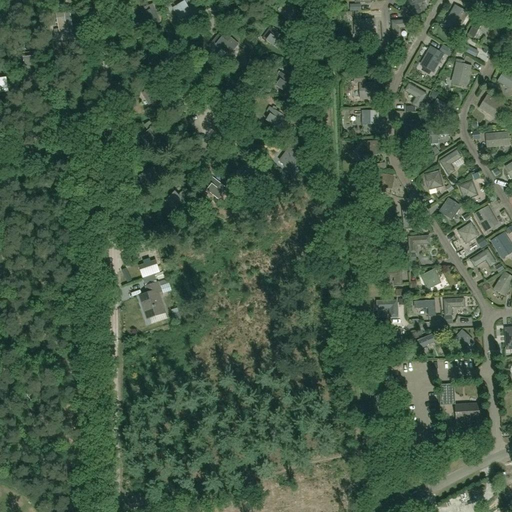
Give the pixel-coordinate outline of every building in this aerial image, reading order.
[(180,20),(190,14),(194,20),(201,16),(193,2),(190,3),(188,0),(187,0),(173,8),(180,20)] [(282,0),(275,8),(287,20),(297,11),(286,0),(282,0)] [(409,0),(406,2),(414,16),(420,12),(416,5),(426,0),(409,0)] [(467,14),(455,7),(447,20),(460,28),(467,14)] [(138,16),(143,28),(159,21),(154,9),(138,16)] [(57,17),(60,33),(60,34),(73,32),(70,14),(57,17)] [(468,35),(474,39),(484,21),(478,18),(468,35)] [(358,21),(359,35),(375,35),(374,20),(358,21)] [(393,42),(401,42),(400,29),(408,28),(408,21),(392,22),(393,42)] [(263,39),(277,49),(285,39),(271,28),(263,39)] [(238,45),(236,43),(222,32),(209,47),(216,53),(220,48),(229,55),(238,45)] [(475,57),(478,51),(461,43),(459,49),(475,57)] [(360,46),(358,62),(365,63),(366,55),(379,57),(380,50),(360,46)] [(430,48),(423,62),(435,69),(443,56),(430,48)] [(23,54),(25,71),(39,69),(36,52),(23,54)] [(467,83),(471,68),(463,66),(464,61),(460,60),(458,65),(457,64),(453,79),(467,83)] [(511,87),(511,74),(506,70),(498,82),(511,90),(511,87)] [(273,84),(288,94),(295,82),(280,73),(273,84)] [(0,92),(8,91),(6,78),(0,79),(0,92)] [(157,84),(154,86),(142,93),(149,105),(164,96),(157,84)] [(361,99),(376,98),(376,84),(360,85),(361,99)] [(426,95),(409,85),(405,92),(416,98),(412,105),(418,109),(426,95)] [(500,104),(487,97),(480,109),(492,117),(500,104)] [(435,116),(439,110),(450,116),(454,109),(437,99),(429,113),(435,116)] [(270,108),(267,112),(271,115),(267,121),(278,128),(285,117),(270,108)] [(363,125),(378,125),(378,111),(363,111),(363,125)] [(406,138),(421,137),(420,122),(406,123),(406,138)] [(147,149),(161,138),(153,127),(139,138),(147,149)] [(451,135),(450,128),(430,129),(431,144),(438,144),(438,136),(451,135)] [(497,134),(486,135),(487,148),(505,146),(504,135),(497,135),(497,134)] [(380,154),(380,142),(362,143),(362,154),(369,154),(369,155),(380,154)] [(303,160),(308,154),(294,144),(281,161),(286,165),(285,166),(292,172),(302,159),(303,160)] [(455,171),(450,165),(461,158),(457,151),(440,162),(449,175),(455,171)] [(248,163),(239,173),(252,185),(261,175),(248,163)] [(153,167),(138,177),(145,188),(160,179),(153,167)] [(425,176),(429,190),(443,187),(439,172),(425,176)] [(393,177),(376,173),(373,185),(384,188),(384,187),(391,188),(393,177)] [(212,178),(209,182),(212,185),(207,191),(218,199),(226,189),(212,178)] [(464,201),(478,196),(472,182),(459,187),(464,201)] [(178,189),(165,201),(175,211),(187,199),(178,189)] [(460,209),(448,200),(440,211),(452,220),(460,209)] [(367,206),(367,215),(379,214),(380,222),(388,222),(387,206),(367,206)] [(483,229),(495,221),(488,208),(475,215),(483,229)] [(402,209),(404,229),(412,229),(410,209),(402,209)] [(477,237),(469,225),(458,232),(466,244),(477,237)] [(511,247),(511,246),(504,234),(492,242),(500,255),(511,247)] [(397,250),(397,237),(379,238),(379,249),(386,249),(386,250),(397,250)] [(409,238),(409,254),(417,253),(416,245),(429,245),(429,237),(409,238)] [(488,250),(471,261),(475,268),(486,261),(490,267),(496,263),(488,250)] [(401,270),(381,270),(381,278),(394,278),(394,286),(402,285),(401,270)] [(440,284),(433,271),(421,277),(427,290),(440,284)] [(496,287),(503,291),(506,285),(511,289),(511,287),(511,275),(505,271),(496,287)] [(146,308),(150,319),(167,313),(160,293),(163,292),(160,283),(147,287),(150,294),(141,296),(145,308),(146,308)] [(169,300),(177,297),(175,289),(166,293),(169,300)] [(444,300),(445,316),(452,316),(452,308),(465,307),(464,299),(444,300)] [(435,300),(415,301),(415,309),(428,308),(428,316),(436,316),(435,300)] [(390,317),(397,317),(397,301),(377,302),(377,309),(390,309),(390,317)] [(154,322),(156,330),(165,327),(162,319),(154,322)] [(462,352),(473,341),(462,330),(450,342),(462,352)] [(396,350),(405,345),(397,331),(378,341),(382,350),(393,344),(396,350)] [(436,333),(415,342),(419,350),(440,341),(436,333)] [(458,387),(449,387),(449,402),(458,402),(458,387)] [(479,404),(455,405),(456,422),(480,420),(479,404)] [(456,427),(446,428),(447,440),(457,439),(456,427)] [(16,506),(23,511),(26,511),(31,507),(22,499),(16,506)]
